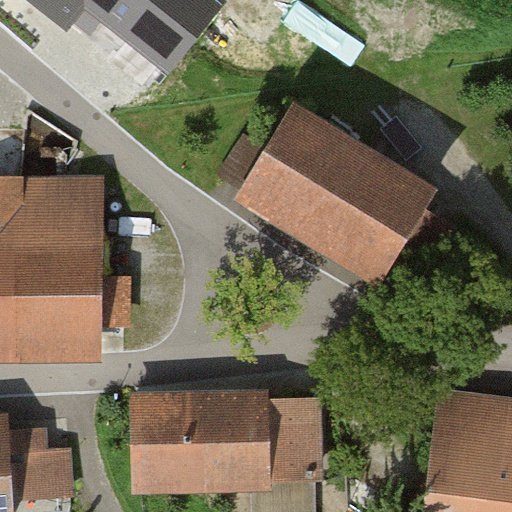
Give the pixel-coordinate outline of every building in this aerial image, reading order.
[(162,1),(160,0),(0,0),(0,5),(101,81),(162,1)] [(415,190),(279,107),(222,200),(358,283),(415,190)] [(0,358),(87,358),(86,183),(0,183),(0,358)] [(308,399),(119,404),(121,489),(310,484),(308,399)] [(511,511),(511,407),(435,399),(421,511),(511,511)] [(0,428),(0,511),(44,511),(37,425),(0,428)]
